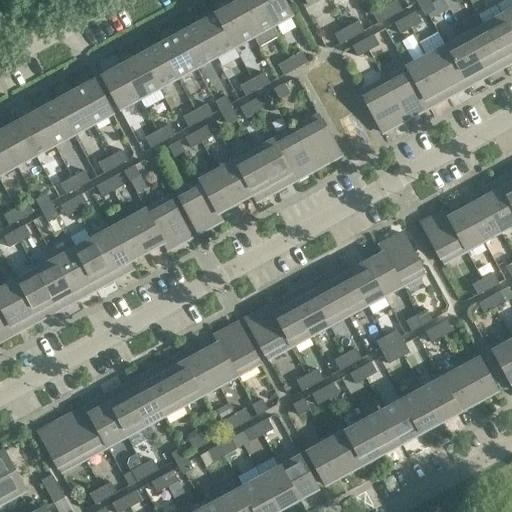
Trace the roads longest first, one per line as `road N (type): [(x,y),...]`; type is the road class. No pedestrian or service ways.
road 1 (residential): [(0,396),(511,117)]
road 2 (residential): [(0,79),(140,0)]
road 3 (residential): [(387,511),(511,444)]
